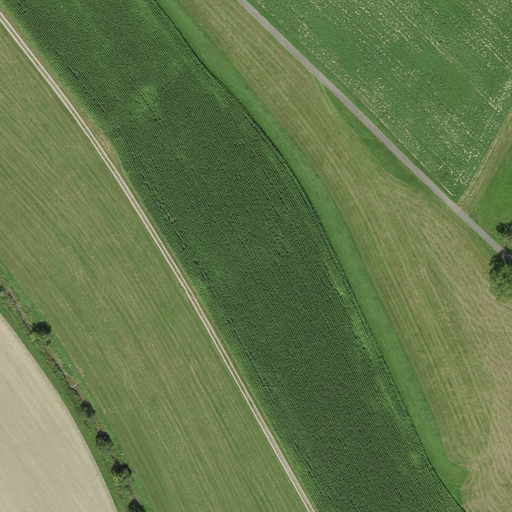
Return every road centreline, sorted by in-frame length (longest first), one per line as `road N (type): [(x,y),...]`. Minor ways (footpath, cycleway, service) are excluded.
road 1 (track): [(0,19),(164,240),(315,511)]
road 2 (track): [(242,0),(511,262)]
